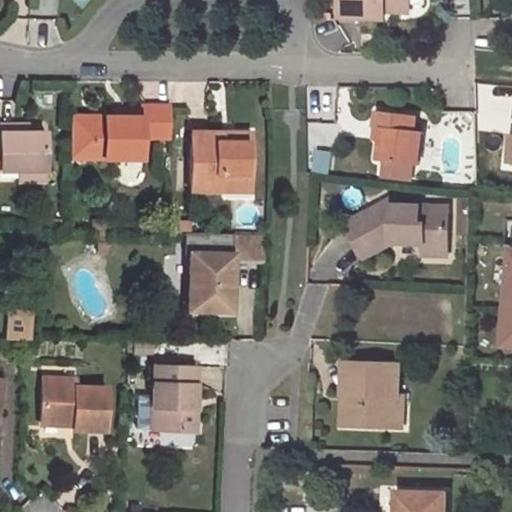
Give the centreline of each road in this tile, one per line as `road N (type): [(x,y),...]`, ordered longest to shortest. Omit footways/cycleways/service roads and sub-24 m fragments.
road 1 (residential): [(0,59),(294,66)]
road 2 (residential): [(317,289),(300,344),(247,365),(237,511)]
road 3 (residential): [(294,66),(458,67)]
